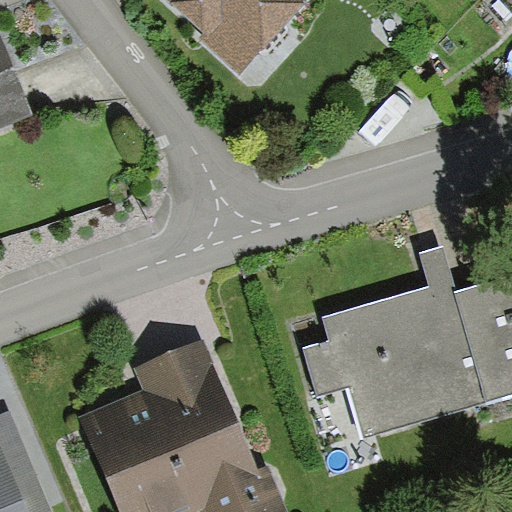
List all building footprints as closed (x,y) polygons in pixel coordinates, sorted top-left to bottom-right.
[(168,0),(239,66),(301,0),(168,0)] [(0,117),(29,106),(0,36),(0,117)] [(441,246),(418,253),(429,289),(318,321),(324,342),(298,350),(312,397),(345,388),(361,440),(511,395),(511,271),(453,289),(441,246)] [(149,391),(85,419),(126,511),(179,511),(204,501),(208,511),(276,511),(202,342),(139,370),(149,391)] [(0,449),(0,476),(9,473),(0,449)]
